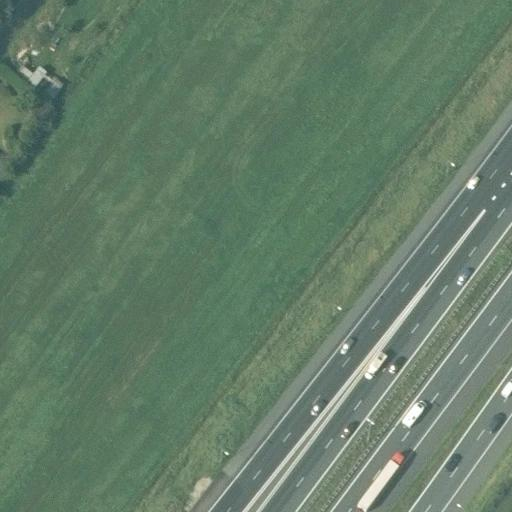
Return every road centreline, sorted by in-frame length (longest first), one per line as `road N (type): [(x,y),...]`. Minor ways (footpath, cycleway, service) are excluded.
road 1 (motorway): [(482,213),(225,511)]
road 2 (motorway): [(482,213),(275,511)]
road 3 (motorway): [(348,511),(511,294)]
road 4 (motorway): [(427,511),(511,392)]
